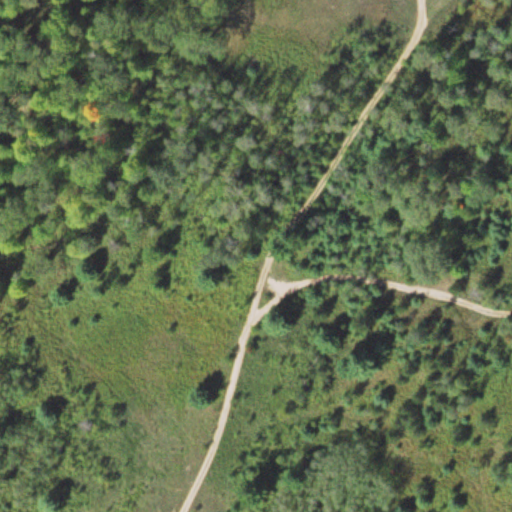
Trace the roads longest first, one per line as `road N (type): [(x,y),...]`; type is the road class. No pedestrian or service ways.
road 1 (track): [(511,314),(372,280),(338,276),(307,284),(247,332),(222,432),(183,511)]
road 2 (track): [(247,332),(278,240),(424,30),(422,0)]
